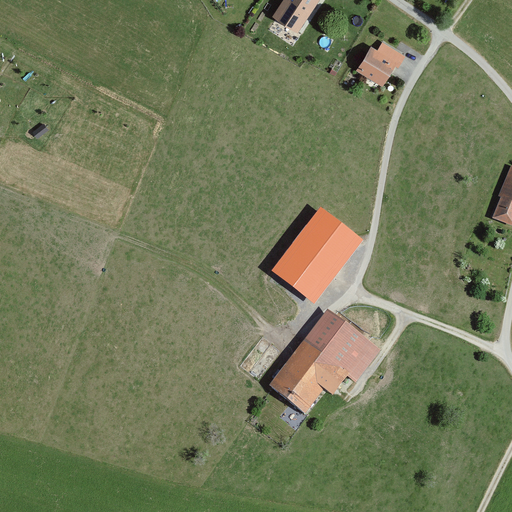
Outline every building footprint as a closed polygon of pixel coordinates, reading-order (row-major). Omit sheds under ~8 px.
[(323,0),(286,0),(278,13),(304,30),(323,0)] [(382,49),(376,46),(361,70),(388,86),(401,65),(403,67),(410,57),(386,42),(382,49)] [(336,58),(326,52),(319,65),(329,70),(336,58)] [(511,170),(494,218),(511,224),(511,170)] [(313,304),(358,236),(312,206),(267,273),(313,304)] [(374,354),(325,316),(270,388),(304,414),(339,370),(353,380),(374,354)]
